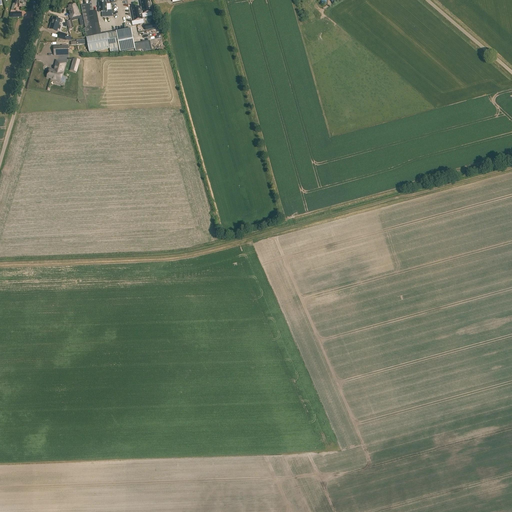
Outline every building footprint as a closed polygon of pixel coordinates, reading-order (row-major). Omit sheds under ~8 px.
[(150,5),(149,0),(148,0),(147,0),(146,0),(145,0),(145,1),(141,2),(142,8),(140,9),(140,7),(132,9),(135,21),(143,20),(142,14),(151,13),(151,10),(152,10),(151,5),(150,5)] [(102,12),(102,17),(111,17),(111,11),(107,11),(107,3),(99,4),(100,12),(102,12)] [(89,53),(110,49),(111,53),(120,51),(120,52),(135,49),(131,29),(101,35),(96,12),(93,12),(93,10),(92,4),(81,6),(86,28),(85,29),(89,53)] [(77,7),(76,7),(76,5),(67,7),(70,19),(80,17),(78,10),(77,7)] [(50,30),(57,32),(58,29),(60,30),(61,27),(59,26),(60,20),(53,18),(50,30)] [(139,50),(146,50),(146,43),(149,43),(149,40),(152,39),(152,41),(157,41),(157,37),(153,37),(153,35),(146,36),(146,33),(142,33),(142,32),(138,33),(138,39),(144,39),(145,42),(141,43),(141,46),(138,46),(139,50)] [(59,39),(66,42),(68,36),(61,33),(59,39)] [(54,48),(54,56),(68,55),(68,48),(54,48)] [(74,59),(71,72),(78,73),(80,60),(74,59)] [(52,80),(60,82),(63,74),(62,74),(63,69),(64,69),(65,64),(57,62),(55,66),(57,67),(56,71),(54,71),(50,70),(48,78),(52,79),(52,80)]
